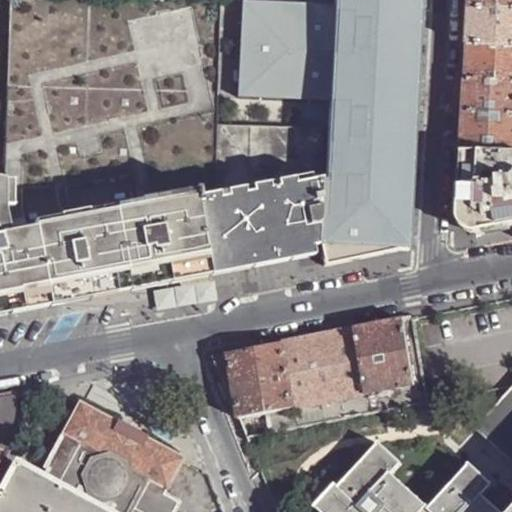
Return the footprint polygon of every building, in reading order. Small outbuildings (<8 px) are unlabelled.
[(11,0),(5,181),(5,187),(21,187),(66,187),(140,173),(145,202),(216,189),(219,146),(217,146),(218,124),(220,124),(221,89),(224,4),(221,4),(221,1),(199,0),(199,4),(146,2),(145,0),(118,0),(119,1),(65,0),(11,0)] [(221,89),(220,124),(328,128),(326,182),(324,183),(320,249),(322,248),(326,268),(338,265),(382,255),(409,249),(421,0),(224,0),(224,4),(221,89)] [(511,0),(470,0),(470,10),(511,12),(511,0)] [(511,12),(470,10),(469,32),(468,46),(511,48),(511,12)] [(511,48),(468,46),(467,68),(466,81),(511,83),(511,48)] [(511,83),(466,81),(464,115),(511,117),(511,83)] [(511,117),(464,115),(462,151),(511,151),(511,117)] [(219,146),(216,189),(295,176),(297,186),(324,183),(326,182),(328,128),(220,124),(218,124),(217,146),(219,146)] [(511,151),(462,151),(460,185),(458,221),(459,223),(462,229),(469,234),(477,235),(487,233),(511,227),(511,151)] [(320,249),(324,183),(297,186),(295,176),(216,189),(145,202),(65,216),(65,218),(27,225),(14,227),(4,211),(5,187),(5,181),(0,180),(0,309),(24,305),(145,281),(191,272),(189,265),(223,261),(280,253),(320,249)] [(21,187),(5,187),(4,211),(14,227),(27,225),(21,187)] [(320,249),(189,265),(191,272),(191,275),(319,257),(320,249)] [(404,322),(406,336),(414,335),(412,320),(404,322)] [(355,332),(368,397),(374,396),(392,392),(416,387),(406,336),(404,322),(395,324),(355,332)] [(342,334),(281,346),(293,412),(294,412),(322,406),(342,402),(368,397),(355,332),(342,334)] [(229,357),(242,422),(268,417),(293,412),(281,346),(272,348),(229,357)] [(215,360),(241,422),(242,422),(229,357),(215,360)] [(394,404),(395,411),(419,406),(416,387),(392,392),(394,404)] [(511,390),(476,430),(511,462),(511,390)] [(395,411),(394,404),(392,392),(374,396),(376,407),(377,414),(395,411)] [(342,402),(346,420),(377,414),(376,407),(374,396),(368,397),(342,402)] [(0,400),(0,455),(2,456),(4,456),(6,450),(17,397),(0,400)] [(325,419),(325,424),(346,420),(342,402),(322,406),(325,419)] [(112,423),(80,406),(47,468),(50,470),(44,481),(14,465),(0,490),(0,511),(173,511),(176,506),(162,498),(182,461),(145,441),(146,438),(143,436),(141,440),(121,429),(122,426),(119,424),(118,426),(112,423)] [(295,423),(269,429),(271,435),(297,430),(295,423)] [(497,511),(482,499),(492,488),(471,468),(430,511),(429,511),(392,477),(401,467),(380,447),(340,491),(336,488),(316,510),(318,511),(497,511)]
